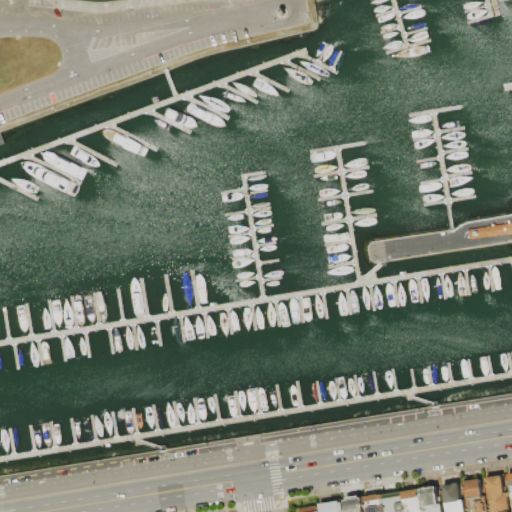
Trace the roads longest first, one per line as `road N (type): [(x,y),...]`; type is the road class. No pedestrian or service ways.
road 1 (secondary): [(511,436),(255,478)]
road 2 (secondary): [(255,478),(43,511)]
